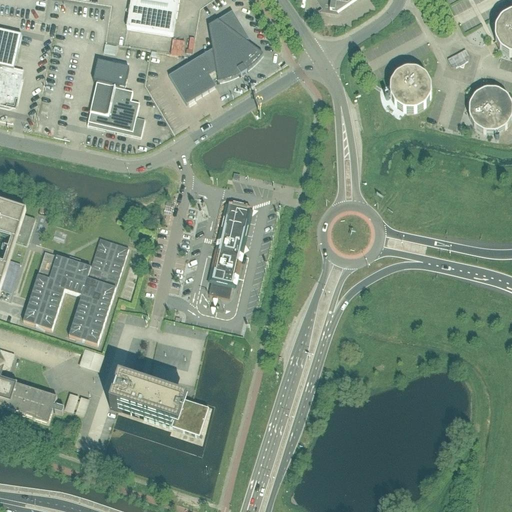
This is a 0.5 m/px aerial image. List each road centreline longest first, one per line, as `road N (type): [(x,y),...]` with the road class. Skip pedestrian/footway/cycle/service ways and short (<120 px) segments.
road 1 (secondary): [(331,258),(248,511)]
road 2 (secondary): [(267,511),(324,334)]
road 3 (unclassified): [(176,151),(132,168),(0,141)]
road 4 (unclassified): [(157,319),(190,180),(176,151)]
road 5 (unclassified): [(319,60),(176,151)]
road 6 (motorway): [(511,255),(379,231)]
road 7 (motorway): [(324,334),(350,294),(423,260)]
